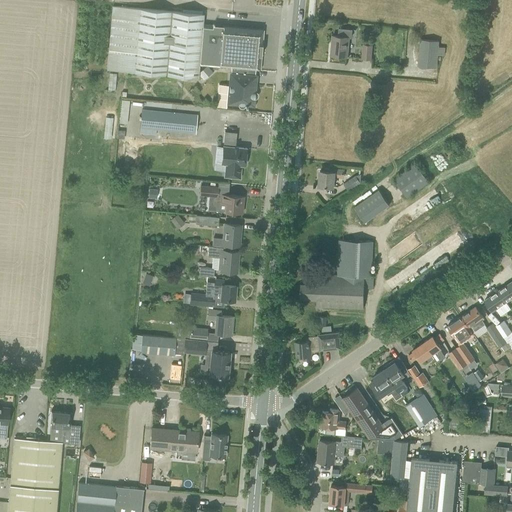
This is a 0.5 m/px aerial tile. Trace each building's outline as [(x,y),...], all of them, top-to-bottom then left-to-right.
[(199,65),(250,69),(260,70),(263,29),(254,28),(202,24),(203,14),(112,6),(107,70),(198,78),(199,65)] [(372,27),(369,27),(366,29),(366,33),(368,35),(372,35),(374,33),(374,30),(372,27)] [(349,37),(351,37),(352,31),(352,29),(338,28),(338,34),(338,36),(333,35),(331,55),(347,57),(348,47),(349,37)] [(420,39),(418,66),(437,67),(438,55),(444,55),(445,47),(439,47),(439,41),(420,39)] [(362,58),(371,59),(372,45),(363,44),(362,58)] [(207,66),(199,73),(203,79),(212,72),(207,66)] [(109,73),(108,89),(115,90),(116,73),(109,73)] [(226,107),(226,104),(238,105),(238,106),(239,107),(240,108),(241,108),(242,108),(243,107),(244,107),(244,106),(255,107),(255,103),(254,103),(255,90),(253,90),(254,86),(255,86),(256,76),(246,75),(229,73),(228,85),(218,84),(216,106),(226,107)] [(139,134),(157,135),(157,130),(195,133),(197,115),(141,109),(139,134)] [(106,116),(104,137),(111,138),(113,117),(106,116)] [(461,152),(454,142),(443,150),(450,160),(461,152)] [(246,148),(236,147),(223,145),(221,163),(225,164),(224,177),(230,177),(240,178),(241,165),(245,166),(246,148)] [(172,159),(165,162),(170,173),(171,176),(179,172),(177,169),(172,159)] [(429,181),(416,163),(394,179),(407,197),(429,181)] [(343,177),(344,170),(334,169),(334,172),(320,170),(319,185),(333,187),(334,176),(343,177)] [(355,175),(343,184),(349,192),(360,183),(355,175)] [(218,187),(199,186),(199,195),(217,196),(218,187)] [(216,201),(215,211),(219,211),(225,212),(232,212),(242,213),(244,196),(234,195),(221,194),(220,202),(216,201)] [(385,204),(379,195),(359,208),(365,217),(385,204)] [(174,224),(182,219),(178,213),(170,219),(174,224)] [(195,222),(194,224),(218,226),(219,217),(195,215),(195,222)] [(213,246),(232,248),(232,245),(239,246),(241,225),(225,223),(224,238),(212,238),(212,246),(213,246)] [(301,281),(300,299),(317,299),(316,307),(363,308),(364,298),(364,288),(373,288),(374,277),(370,276),(371,257),(371,252),(372,241),(340,240),(339,275),(327,275),(317,274),(317,281),(301,281)] [(208,245),(207,256),(213,257),(212,268),(215,268),(214,269),(221,269),(221,271),(227,271),(237,272),(239,251),(232,251),(232,248),(213,246),(212,246),(208,245)] [(214,268),(200,267),(199,275),(214,277),(214,268)] [(143,283),(149,285),(152,275),(146,273),(143,283)] [(212,307),(213,299),(234,300),(235,286),(223,284),(223,280),(214,279),(213,294),(190,292),(190,294),(184,294),(183,303),(189,303),(189,304),(208,306),(212,307)] [(511,281),(498,291),(506,302),(511,297),(511,281)] [(498,291),(484,300),(490,308),(492,311),(496,309),(501,316),(511,309),(510,308),(506,302),(498,291)] [(208,306),(207,319),(216,320),(214,333),(229,334),(230,324),(232,324),(233,316),(223,315),(219,315),(219,311),(212,310),(212,307),(208,306)] [(475,306),(462,316),(469,327),(473,332),(485,324),(482,320),(484,319),(481,315),(475,306)] [(461,333),(469,327),(462,316),(448,325),(459,342),(464,338),(461,333)] [(511,332),(504,320),(496,326),(511,351),(511,332)] [(487,327),(486,328),(488,330),(499,348),(501,347),(504,351),(509,348),(493,323),(487,327)] [(206,340),(207,332),(207,330),(206,330),(190,329),(190,330),(181,329),(180,338),(206,340)] [(297,356),(303,356),(303,359),(312,358),(311,352),(320,351),(320,350),(341,348),(341,346),(339,332),(318,334),(318,335),(309,336),(309,341),(295,342),(297,356)] [(140,352),(174,355),(176,337),(134,333),(134,334),(142,335),(140,352)] [(433,336),(423,343),(431,354),(441,347),(438,343),(444,339),(440,334),(434,338),(433,336)] [(205,349),(206,340),(184,339),(183,352),(208,354),(207,365),(210,366),(209,374),(217,375),(217,377),(224,378),(224,375),(227,376),(229,352),(205,349)] [(467,364),(475,358),(463,342),(456,347),(467,364)] [(409,356),(413,361),(418,357),(421,361),(425,359),(428,363),(434,358),(431,354),(423,343),(413,350),(414,352),(409,356)] [(459,369),(460,369),(467,364),(456,347),(448,353),(459,369)] [(408,370),(402,361),(397,364),(394,360),(388,364),(389,366),(385,369),(403,395),(408,391),(404,385),(405,384),(403,380),(411,375),(408,370)] [(421,373),(415,365),(408,370),(411,375),(419,387),(429,381),(423,372),(421,373)] [(373,377),(375,380),(370,384),(379,397),(386,392),(388,396),(392,393),(396,400),(403,395),(385,369),(373,377)] [(474,372),(480,380),(483,378),(478,370),(474,372)] [(473,391),(481,385),(476,377),(467,383),(473,391)] [(492,395),(488,385),(482,387),(487,397),(492,395)] [(502,395),(511,395),(511,387),(503,387),(502,395)] [(366,432),(370,438),(379,439),(393,440),(394,440),(403,434),(392,417),(382,424),(357,388),(342,398),(348,406),(361,425),(366,432)] [(424,394),(406,406),(419,427),(437,415),(436,413),(432,406),(424,394)] [(0,436),(6,438),(9,408),(0,406),(0,436)] [(325,434),(335,435),(336,428),(346,429),(347,422),(338,421),(339,409),(330,408),(330,412),(322,411),(321,427),(326,427),(325,434)] [(69,413),(53,411),(50,441),(62,442),(62,436),(69,436),(71,418),(68,418),(69,413)] [(151,428),(150,448),(176,450),(181,451),(181,459),(195,460),(195,452),(196,452),(198,432),(151,428)] [(210,440),(203,440),(202,459),(209,460),(210,455),(225,457),(227,435),(211,433),(210,440)] [(344,457),(345,446),(362,448),(363,438),(343,436),(342,444),(336,443),(336,442),(320,440),(318,462),(335,463),(335,456),(344,457)] [(55,511),(62,442),(50,441),(14,438),(7,511),(1,511),(2,501),(0,500),(0,511),(55,511)] [(377,453),(392,454),(393,440),(379,439),(377,453)] [(452,511),(457,462),(412,457),(411,460),(406,460),(408,441),(394,440),(393,440),(392,454),(391,462),(390,470),(390,475),(410,477),(409,488),(408,494),(408,501),(407,510),(406,511),(452,511)] [(89,448),(83,451),(88,460),(94,457),(89,448)] [(481,461),(464,460),(462,482),(486,483),(493,484),(494,468),(481,467),(481,461)] [(139,482),(147,482),(150,483),(151,462),(140,461),(139,482)] [(100,475),(102,467),(91,465),(90,473),(100,475)] [(140,511),(143,488),(138,488),(78,482),(75,511),(140,511)] [(365,492),(365,484),(346,482),(345,486),(331,485),(329,504),(347,505),(349,491),(365,492)] [(485,492),(493,493),(507,494),(508,485),(493,484),(486,483),(485,492)]
